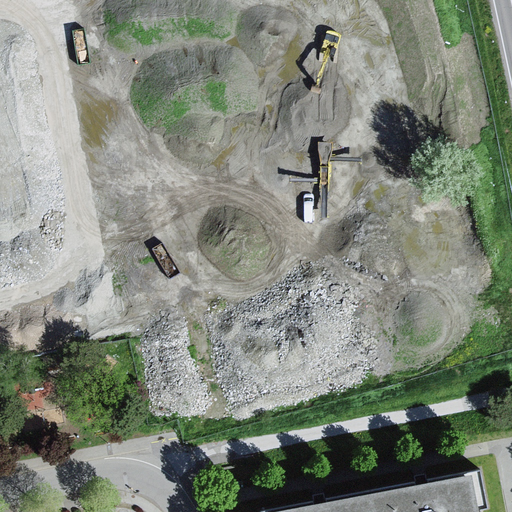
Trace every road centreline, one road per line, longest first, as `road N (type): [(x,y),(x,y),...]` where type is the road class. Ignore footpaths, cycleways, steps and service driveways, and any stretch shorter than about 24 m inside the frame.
road 1 (track): [(137,476),(511,395)]
road 2 (residential): [(0,498),(137,476),(168,511)]
